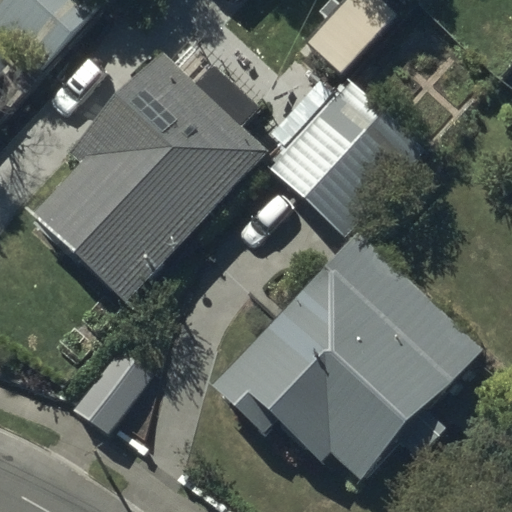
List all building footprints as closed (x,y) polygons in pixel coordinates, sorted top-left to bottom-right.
[(91,0),(23,0),(0,24),(0,34),(49,81),(110,18),(91,0)] [(223,0),(236,12),(247,0),(223,0)] [(375,0),(367,0),(314,59),(349,91),(407,28),(375,0)] [(0,111),(24,86),(0,63),(0,111)] [(90,180),(38,234),(131,323),(273,174),(249,152),(269,131),(222,86),(204,105),(172,74),(80,170),(90,180)] [(357,104),(280,187),(349,251),(426,169),(357,104)] [(366,249),(218,401),(273,454),(288,438),(334,483),(343,473),(369,498),(493,372),(366,249)] [(114,443),(156,384),(119,358),(78,417),(114,443)]
